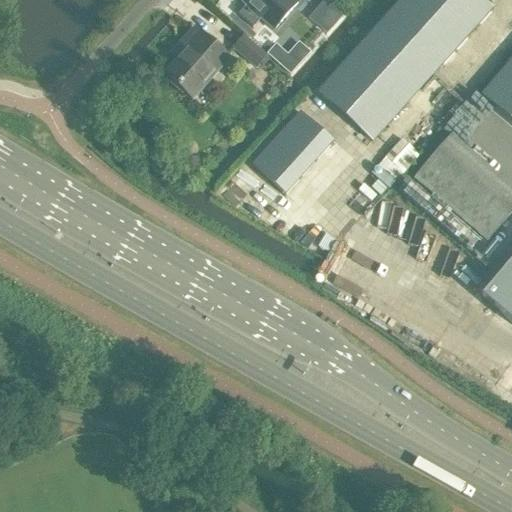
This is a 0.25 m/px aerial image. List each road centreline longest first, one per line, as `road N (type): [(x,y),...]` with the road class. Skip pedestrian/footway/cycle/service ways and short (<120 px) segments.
road 1 (secondary): [(511,468),(378,399),(0,178)]
road 2 (secondary): [(0,216),(269,376),(511,505)]
